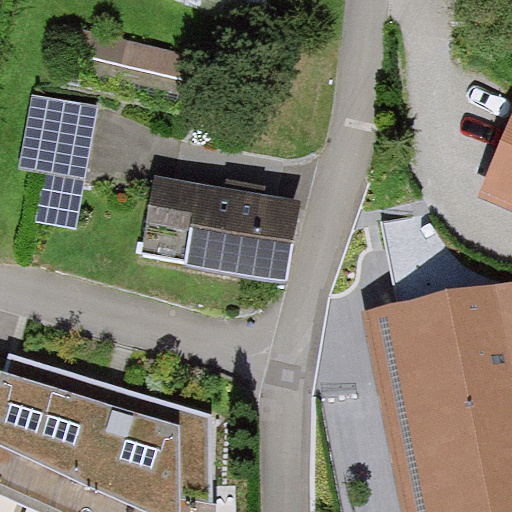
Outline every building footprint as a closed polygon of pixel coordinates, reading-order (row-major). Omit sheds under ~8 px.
[(156,0),(253,38),(267,0),(156,0)] [(21,169),(86,179),(98,105),(33,95),(21,169)] [(511,112),(482,184),(511,196),(511,112)] [(143,262),(287,286),(300,205),(156,181),(143,262)] [(511,511),(511,276),(357,304),(402,511),(511,511)] [(116,388),(14,356),(0,397),(0,511),(214,511),(211,417),(116,388)]
